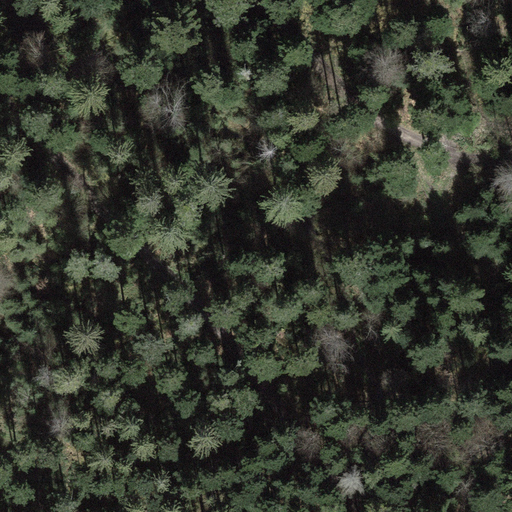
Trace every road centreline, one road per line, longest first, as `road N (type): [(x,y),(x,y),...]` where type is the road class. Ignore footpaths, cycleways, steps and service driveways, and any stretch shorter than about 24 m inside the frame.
road 1 (track): [(0,58),(110,197),(290,381),(399,511)]
road 2 (track): [(269,0),(309,26),(431,75),(511,89)]
